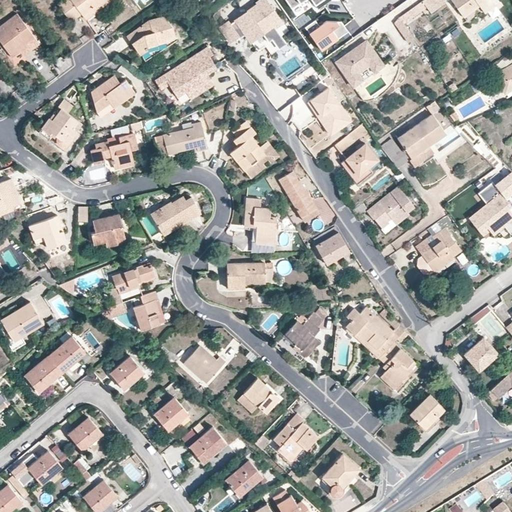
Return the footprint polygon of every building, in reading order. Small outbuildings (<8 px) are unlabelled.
[(61,0),(57,3),(71,22),(81,14),(83,17),(105,0),(61,0)] [(105,0),(83,17),(86,20),(87,19),(88,21),(102,10),(101,8),(111,0),(105,0)] [(228,22),(220,28),(233,46),(244,37),(251,47),(264,37),(270,45),(273,42),(280,53),(287,48),(275,29),(283,24),(266,0),(261,0),(255,4),(256,6),(248,12),(250,14),(231,27),(228,22)] [(284,0),(293,12),(300,7),(301,9),(312,2),(319,12),(332,3),(330,0),(284,0)] [(430,12),(445,1),(444,0),(422,0),(399,17),(403,23),(427,6),(430,12)] [(495,5),(491,0),(451,0),(463,17),(475,8),(480,15),(495,5)] [(33,36),(17,13),(0,24),(0,41),(12,58),(20,52),(29,45),(25,41),(33,36)] [(173,28),(164,16),(149,20),(127,36),(131,42),(132,42),(140,54),(145,60),(174,41),(177,40),(176,36),(173,28)] [(40,44),(33,36),(25,41),(29,45),(20,52),(23,56),(40,44)] [(367,38),(333,61),(352,89),(386,65),(367,38)] [(207,45),(153,78),(159,88),(167,84),(179,103),(212,83),(205,71),(214,65),(207,55),(211,52),(207,45)] [(69,64),(62,55),(54,61),(61,70),(69,64)] [(238,86),(236,78),(247,74),(241,58),(225,64),(227,70),(211,75),(217,93),(238,86)] [(500,68),(493,72),(505,93),(511,88),(511,64),(501,70),(500,68)] [(121,86),(115,78),(92,95),(98,116),(111,106),(115,111),(136,96),(127,82),(121,86)] [(457,88),(453,83),(448,87),(451,92),(457,88)] [(344,110),(326,84),(306,97),(314,109),(316,107),(327,122),(344,110)] [(69,116),(75,107),(64,100),(58,109),(69,116)] [(439,107),(434,100),(426,106),(431,113),(432,113),(439,107)] [(102,121),(115,111),(111,106),(98,116),(102,121)] [(316,107),(314,109),(328,131),(349,117),(344,110),(327,122),(316,107)] [(458,118),(454,111),(450,114),(454,121),(458,118)] [(79,125),(62,112),(57,119),(53,124),(50,122),(50,121),(42,131),(52,138),(53,137),(58,140),(58,141),(58,142),(57,145),(58,147),(59,148),(61,149),(62,149),(64,150),(66,149),(68,149),(69,147),(78,135),(74,132),(79,125)] [(429,145),(446,133),(432,113),(431,113),(397,137),(411,157),(409,159),(413,166),(434,152),(429,145)] [(260,146),(252,136),(256,132),(251,125),(250,126),(245,120),(232,131),(236,137),(233,140),(237,146),(234,149),(241,158),(237,161),(245,170),(266,155),(259,146),(260,146)] [(140,121),(130,123),(132,131),(142,128),(140,121)] [(201,121),(192,123),(193,127),(163,134),(167,153),(196,146),(197,150),(207,147),(201,121)] [(342,152),(362,136),(365,140),(371,135),(361,123),(335,144),(342,152)] [(138,148),(134,132),(118,136),(118,135),(107,138),(107,140),(94,143),(96,148),(90,149),(93,163),(104,160),(104,158),(111,156),(114,169),(134,164),(131,150),(138,148)] [(167,153),(163,134),(155,136),(160,155),(167,153)] [(280,156),(268,140),(260,146),(259,146),(266,155),(245,170),(251,178),(266,166),(263,163),(268,159),(270,163),(280,156)] [(368,166),(377,159),(365,143),(346,158),(358,174),(368,166)] [(241,158),(234,149),(230,152),(237,161),(241,158)] [(358,174),(346,158),(340,163),(357,184),(372,171),(368,166),(358,174)] [(306,189),(300,179),(299,179),(293,170),(278,179),(301,217),(316,208),(317,207),(308,193),(306,189)] [(0,206),(16,201),(10,184),(15,182),(12,174),(0,178),(0,206)] [(484,201),(498,190),(491,180),(476,191),(484,201)] [(15,182),(10,184),(16,201),(21,199),(15,182)] [(407,212),(414,206),(398,185),(366,210),(373,218),(374,218),(381,228),(389,222),(388,220),(391,218),(396,224),(409,214),(407,212)] [(482,210),(471,218),(482,235),(511,214),(506,206),(508,204),(498,190),(484,201),(478,205),(482,210)] [(201,210),(191,194),(185,197),(183,193),(171,200),(170,198),(151,210),(161,227),(180,216),(183,221),(201,210)] [(270,207),(260,207),(261,198),(246,197),(244,225),(256,227),(255,241),(275,242),(276,215),(270,215),(270,207)] [(357,216),(367,208),(362,202),(352,210),(357,216)] [(482,210),(478,205),(467,213),(471,218),(482,210)] [(320,213),(316,208),(301,217),(304,222),(320,213)] [(126,241),(119,213),(92,219),(95,231),(91,232),(93,243),(105,240),(106,245),(126,241)] [(59,231),(54,216),(28,225),(33,239),(34,238),(42,235),(44,240),(47,248),(67,240),(63,229),(59,231)] [(183,221),(180,216),(161,227),(164,233),(183,221)] [(350,251),(335,226),(318,235),(318,236),(312,238),(315,244),(315,245),(327,264),(350,251)] [(432,234),(416,246),(422,255),(433,271),(434,271),(453,257),(452,256),(461,249),(450,234),(451,234),(446,227),(433,236),(432,234)] [(0,250),(10,244),(6,238),(0,241),(0,250)] [(433,271),(422,255),(417,259),(416,266),(421,273),(428,274),(433,271)] [(264,262),(226,263),(227,288),(245,288),(244,282),(265,282),(265,281),(273,280),(273,267),(265,268),(264,262)] [(137,268),(133,269),(133,268),(111,275),(116,288),(117,288),(119,293),(139,286),(138,282),(141,280),(142,281),(156,276),(151,264),(143,267),(142,265),(136,267),(137,268)] [(74,278),(67,280),(60,283),(71,292),(74,288),(75,284),(74,278)] [(160,312),(156,299),(158,299),(156,290),(140,296),(143,303),(133,307),(140,330),(160,322),(157,313),(160,312)] [(301,295),(293,295),(294,304),(302,304),(301,295)] [(43,319),(30,298),(0,316),(13,338),(21,333),(43,319)] [(166,321),(158,299),(156,299),(160,312),(157,313),(160,322),(166,321)] [(126,309),(124,302),(99,311),(105,316),(126,309)] [(393,330),(377,315),(366,305),(359,313),(354,308),(346,316),(350,320),(345,326),(354,334),(353,335),(364,345),(367,342),(376,349),(373,353),(371,355),(376,360),(388,347),(394,341),(396,339),(390,333),(393,330)] [(238,309),(237,311),(248,322),(252,318),(251,308),(238,309)] [(405,329),(384,308),(377,315),(393,330),(390,333),(396,339),(404,330),(405,329)] [(474,324),(485,315),(481,311),(470,320),(474,324)] [(320,329),(303,314),(298,320),(297,319),(284,333),(294,342),(302,349),(300,351),(306,357),(317,345),(311,339),(314,335),(320,329)] [(404,330),(396,339),(401,342),(408,334),(404,330)] [(86,349),(71,332),(48,351),(63,368),(86,349)] [(25,339),(21,333),(13,338),(8,341),(12,347),(25,339)] [(294,342),(284,333),(283,335),(292,344),(294,342)] [(320,341),(314,335),(311,339),(317,345),(320,341)] [(479,370),(498,353),(484,337),(465,354),(479,370)] [(134,345),(128,340),(121,346),(127,351),(134,345)] [(394,341),(388,347),(378,358),(385,363),(382,366),(386,370),(381,375),(395,387),(408,373),(404,369),(399,364),(402,362),(407,366),(413,359),(394,341)] [(376,349),(367,342),(364,345),(373,353),(376,349)] [(168,350),(159,343),(152,351),(160,359),(161,357),(168,350)] [(216,358),(200,345),(183,362),(206,383),(225,361),(219,356),(216,358)] [(63,368),(48,351),(25,372),(39,389),(63,368)] [(144,370),(130,353),(110,370),(124,387),(144,370)] [(160,367),(155,362),(150,366),(155,371),(160,367)] [(498,398),(511,387),(511,369),(490,390),(498,398)] [(280,396),(257,375),(243,390),(257,404),(266,411),(280,396)] [(395,387),(381,375),(379,377),(393,389),(395,387)] [(257,404),(243,390),(236,397),(251,410),(257,404)] [(188,410),(174,393),(154,410),(168,427),(188,410)] [(445,409),(430,393),(409,414),(424,429),(445,409)] [(161,399),(157,395),(152,399),(156,403),(161,399)] [(318,436),(302,422),(305,419),(297,412),(272,439),(280,445),(277,449),(290,461),(303,446),(306,449),(318,436)] [(107,438),(88,416),(68,434),(82,450),(89,445),(93,450),(107,438)] [(203,461),(219,447),(227,440),(212,423),(188,444),(203,461)] [(270,441),(263,435),(255,443),(262,450),(270,441)] [(231,445),(227,440),(219,447),(223,452),(231,445)] [(62,466),(48,450),(37,460),(27,467),(34,475),(41,484),(62,466)] [(359,468),(342,453),(322,476),(331,485),(330,487),(329,490),(331,493),(332,494),(334,496),(337,496),(339,495),(341,494),(342,491),(343,488),(342,487),(359,468)] [(34,475),(27,467),(37,460),(32,454),(10,472),(22,486),(34,475)] [(263,460),(258,454),(255,458),(260,463),(263,460)] [(90,467),(81,456),(72,464),(86,480),(91,476),(86,470),(90,467)] [(263,476),(248,459),(224,479),(239,496),(263,476)] [(300,478),(291,469),(288,473),(297,481),(300,478)] [(28,494),(12,474),(8,478),(24,497),(28,494)] [(96,511),(97,511),(117,495),(103,479),(93,487),(87,480),(86,480),(76,489),(96,511)] [(22,501),(8,483),(0,489),(0,511),(8,511),(15,506),(18,509),(23,505),(21,502),(22,501)] [(40,489),(36,484),(30,489),(34,494),(40,489)] [(273,494),(283,511),(311,511),(308,507),(301,499),(298,501),(293,493),(290,495),(284,487),(273,494)] [(65,506),(61,501),(56,505),(60,510),(65,506)] [(510,511),(501,501),(495,506),(500,511),(510,511)] [(462,511),(457,502),(450,507),(452,511),(462,511)] [(272,511),(267,503),(252,511),(272,511)]
